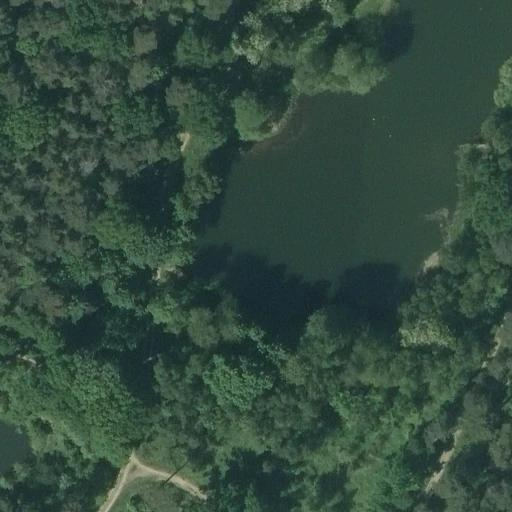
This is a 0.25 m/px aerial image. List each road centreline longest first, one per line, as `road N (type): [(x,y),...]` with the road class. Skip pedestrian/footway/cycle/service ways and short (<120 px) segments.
road 1 (track): [(129,480),(175,156),(199,111),(244,59)]
road 2 (track): [(422,511),(511,292)]
